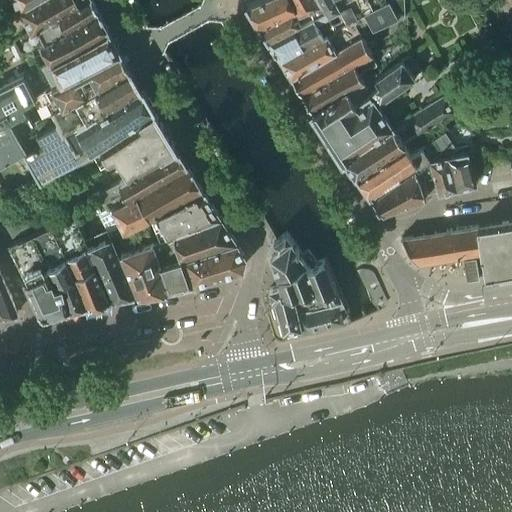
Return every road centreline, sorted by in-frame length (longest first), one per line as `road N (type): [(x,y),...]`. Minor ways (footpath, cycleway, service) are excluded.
road 1 (residential): [(115,0),(252,232),(258,246),(245,303)]
road 2 (residential): [(381,234),(232,0)]
road 3 (secondary): [(0,435),(244,370)]
road 4 (residential): [(245,303),(42,339)]
road 5 (secondary): [(244,370),(410,334)]
road 6 (residential): [(511,214),(381,234)]
